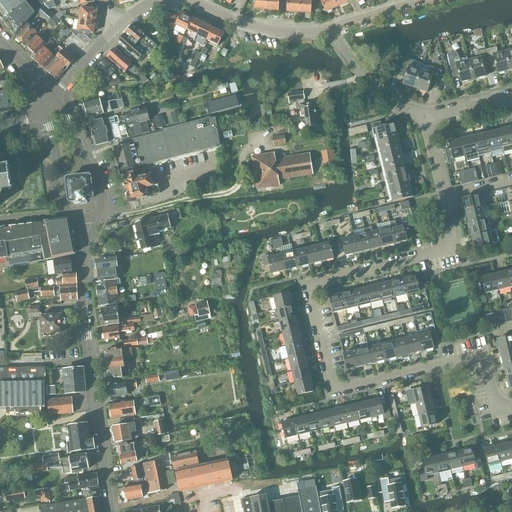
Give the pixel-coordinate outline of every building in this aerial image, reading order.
[(3,0),(0,3),(0,17),(3,21),(26,2),(24,0),(3,0)] [(28,0),(26,2),(3,21),(14,35),(35,13),(46,1),(45,0),(28,0)] [(254,0),(254,9),(266,10),(267,0),(254,0)] [(267,0),(266,10),(278,11),(279,0),(267,0)] [(287,0),(286,12),(298,13),(299,0),(287,0)] [(309,0),(299,0),(298,13),(311,14),(312,0),(309,0)] [(337,7),(333,0),(319,0),(320,0),(326,12),(337,7)] [(44,5),(38,11),(43,16),(49,10),(44,5)] [(81,8),(79,20),(97,23),(98,17),(96,16),(97,11),(81,8)] [(58,12),(55,16),(59,20),(62,16),(65,16),(66,11),(58,12)] [(176,25),(186,30),(192,18),(182,13),(176,25)] [(163,15),(166,27),(172,26),(170,14),(163,15)] [(54,15),(47,23),(52,28),(60,21),(59,20),(55,16),(54,15)] [(186,30),(197,35),(203,23),(192,18),(186,30)] [(97,23),(79,20),(77,31),(74,35),(78,39),(82,34),(85,36),(88,33),(93,34),(94,29),(96,29),(97,23)] [(197,35),(207,41),(213,28),(203,23),(197,35)] [(15,37),(25,45),(37,33),(34,30),(37,26),(34,24),(31,27),(27,24),(15,37)] [(132,25),(124,34),(145,53),(149,48),(153,51),(157,46),(132,25)] [(213,28),(207,41),(218,46),(224,33),(213,28)] [(37,35),(26,47),(34,54),(45,43),(42,40),(44,38),(39,34),(37,36),(37,35)] [(145,53),(124,34),(117,42),(138,61),(145,53)] [(34,58),(34,60),(43,68),(54,57),(44,47),(34,58)] [(496,47),(485,50),(490,69),(496,67),(498,74),(510,71),(505,52),(498,54),(496,47)] [(126,58),(114,48),(111,52),(109,52),(107,55),(107,56),(106,57),(118,67),(126,58)] [(45,70),(55,79),(58,79),(75,59),(63,49),(45,70)] [(476,59),(468,61),(473,80),(486,77),(484,70),(490,69),(485,50),(474,53),(476,59)] [(473,80),(468,61),(461,63),(456,53),(447,55),(453,78),(459,76),(461,83),(473,80)] [(415,89),(421,71),(424,65),(423,65),(416,63),(416,62),(405,58),(399,76),(405,78),(403,84),(415,89)] [(97,68),(109,78),(116,69),(105,59),(102,62),(99,62),(98,64),(98,67),(97,68)] [(421,71),(415,89),(427,93),(429,87),(435,89),(441,71),(431,67),(428,73),(421,71)] [(109,80),(111,86),(121,85),(119,78),(109,80)] [(0,92),(0,113),(11,110),(4,91),(0,92)] [(287,94),(288,101),(304,99),(303,92),(287,94)] [(205,105),(208,118),(239,110),(236,97),(205,105)] [(99,98),(83,102),(84,104),(82,105),(83,108),(85,109),(87,118),(103,114),(103,113),(99,98)] [(116,100),(118,109),(124,108),(122,99),(116,100)] [(116,100),(108,103),(110,111),(118,109),(116,100)] [(300,104),(302,117),(304,117),(306,128),(319,126),(315,102),(300,104)] [(146,108),(135,111),(139,123),(141,123),(142,128),(146,126),(145,122),(149,121),(146,108)] [(127,135),(128,138),(136,136),(142,135),(141,130),(139,123),(135,111),(125,114),(128,126),(132,125),(135,133),(127,135)] [(180,122),(179,117),(178,112),(171,114),(173,124),(180,122)] [(161,116),(154,118),(157,128),(164,126),(161,116)] [(217,117),(212,118),(210,119),(155,132),(128,138),(121,140),(122,146),(116,147),(120,163),(122,171),(150,164),(161,161),(222,146),(217,119),(217,117)] [(104,119),(89,123),(92,135),(112,129),(109,119),(104,120),(104,119)] [(375,129),(378,143),(398,138),(395,124),(381,127),(380,122),(371,124),(372,130),(375,129)] [(366,125),(348,130),(349,137),(367,132),(366,125)] [(510,127),(498,130),(504,153),(511,150),(511,132),(511,133),(510,127)] [(92,135),(95,146),(110,142),(109,141),(114,140),(112,129),(92,135)] [(504,153),(498,130),(486,133),(490,150),(489,150),(491,156),(504,153)] [(486,133),(473,137),(477,153),(489,150),(490,150),(486,133)] [(272,138),(273,146),(285,144),(284,136),(272,138)] [(473,137),(461,140),(465,156),(477,153),(473,137)] [(378,143),(382,158),(402,153),(398,138),(378,143)] [(465,156),(461,140),(449,143),(450,149),(445,150),(444,150),(448,165),(448,164),(454,163),(453,159),(465,156)] [(333,150),(321,152),(324,167),(336,166),(333,150)] [(256,189),(261,188),(261,192),(266,192),(266,188),(279,186),(278,180),(313,174),(310,154),(275,159),(274,153),(251,157),(256,189)] [(382,158),(385,173),(405,168),(402,153),(382,158)] [(499,162),(493,164),(496,176),(502,175),(499,162)] [(496,176),(493,164),(485,166),(488,178),(496,176)] [(0,192),(0,190),(11,189),(8,165),(0,165),(0,192)] [(479,180),(485,178),(482,166),(475,167),(479,180)] [(385,173),(389,187),(409,182),(405,168),(385,173)] [(475,169),(468,170),(471,182),(478,181),(475,169)] [(458,173),(461,185),(471,182),(468,170),(458,173)] [(124,182),(129,202),(151,197),(150,196),(160,193),(158,185),(152,186),(150,175),(144,177),(142,171),(127,175),(128,177),(126,178),(126,177),(125,178),(123,178),(124,182)] [(68,193),(68,200),(69,200),(69,201),(70,201),(71,202),(75,201),(75,205),(87,203),(87,200),(90,199),(91,199),(92,198),(92,197),(91,188),(92,188),(91,186),(90,177),(89,176),(88,176),(84,176),(79,176),(76,177),(72,177),(68,178),(67,178),(67,179),(66,179),(66,180),(67,187),(67,193),(68,193)] [(409,182),(389,187),(392,202),(413,197),(409,182)] [(462,199),(465,211),(482,207),(479,195),(462,199)] [(400,203),(402,211),(410,209),(408,201),(400,203)] [(468,224),(485,220),(489,219),(488,215),(489,213),(488,207),(486,206),(482,207),(465,211),(467,217),(465,217),(466,223),(468,223),(468,224)] [(387,211),(386,207),(377,209),(378,213),(380,213),(381,216),(384,216),(385,223),(390,224),(387,211)] [(168,215),(134,223),(137,235),(138,239),(141,251),(153,248),(150,237),(160,235),(159,231),(171,228),(168,215)] [(0,258),(8,257),(9,266),(74,254),(67,219),(0,227),(0,258)] [(402,225),(391,228),(395,244),(407,241),(405,234),(411,233),(408,219),(401,220),(402,225)] [(471,235),(471,236),(488,232),(485,220),(468,224),(470,229),(468,230),(469,236),(471,235)] [(391,228),(378,231),(382,247),(395,244),(391,228)] [(378,231),(366,234),(370,250),(382,247),(378,231)] [(488,232),(471,236),(474,248),(491,244),(488,232)] [(366,234),(354,237),(357,253),(370,250),(366,234)] [(357,253),(354,237),(341,240),(345,256),(357,253)] [(330,243),(317,246),(321,262),(333,259),(330,243)] [(166,249),(168,256),(177,254),(175,246),(166,249)] [(317,246),(305,249),(309,265),(321,262),(317,246)] [(305,249),(292,252),(296,268),(309,265),(305,249)] [(94,267),(96,269),(96,270),(97,270),(98,281),(118,278),(117,271),(120,271),(119,266),(117,266),(116,258),(122,257),(120,250),(111,252),(112,259),(95,261),(95,262),(94,264),(94,267)] [(292,252),(280,255),(284,271),(296,268),(292,252)] [(284,271),(280,255),(268,258),(268,256),(261,257),(264,267),(270,265),(272,274),(284,271)] [(70,258),(53,260),(55,275),(62,274),(72,273),(70,258)] [(506,271),(494,274),(498,290),(510,287),(506,271)] [(154,274),(157,290),(167,288),(164,272),(154,274)] [(76,273),(62,274),(63,279),(56,279),(56,285),(77,284),(76,273)] [(498,290),(494,274),(481,277),(485,293),(498,290)] [(213,275),(213,283),(221,284),(222,275),(213,275)] [(415,276),(403,279),(407,295),(419,292),(419,295),(424,293),(426,293),(423,281),(422,282),(417,283),(415,276)] [(25,280),(27,290),(39,288),(36,277),(25,280)] [(403,279),(391,282),(395,298),(407,295),(403,279)] [(96,283),(98,307),(118,305),(116,285),(120,285),(120,280),(96,283)] [(391,282),(378,285),(382,301),(395,298),(391,282)] [(378,285),(366,288),(370,304),(382,301),(378,285)] [(61,301),(77,300),(77,286),(41,288),(15,293),(17,302),(29,299),(28,294),(41,291),(41,297),(54,296),(54,294),(60,294),(61,301)] [(366,288),(354,291),(358,307),(370,304),(366,288)] [(354,291),(342,294),(345,310),(358,307),(354,291)] [(273,297),(276,309),(292,305),(289,293),(273,297)] [(345,310),(342,294),(329,297),(333,313),(345,310)] [(151,303),(152,310),(169,306),(168,300),(151,303)] [(209,313),(207,303),(197,305),(199,316),(209,313)] [(511,321),(511,303),(508,305),(509,309),(503,311),(506,323),(511,321)] [(276,309),(279,322),(295,318),(292,305),(276,309)] [(101,309),(103,326),(120,324),(118,308),(101,309)] [(57,315),(57,312),(48,313),(49,315),(41,315),(41,322),(38,322),(38,325),(41,325),(42,334),(43,334),(44,337),(52,336),(51,333),(63,332),(62,331),(64,329),(64,326),(62,324),(61,315),(57,315)] [(485,315),(488,327),(496,325),(493,313),(485,315)] [(279,322),(282,334),(298,330),(295,318),(279,322)] [(103,329),(105,341),(119,339),(118,333),(134,331),(133,325),(103,329)] [(282,334),(285,346),(301,342),(298,330),(282,334)] [(429,333),(417,336),(421,351),(433,348),(429,333)] [(511,335),(497,340),(500,352),(511,349),(511,335)] [(417,336),(405,339),(409,355),(421,351),(417,336)] [(124,341),(125,348),(148,344),(147,337),(124,341)] [(405,339),(392,342),(396,358),(401,356),(402,359),(409,358),(408,355),(409,355),(405,339)] [(285,346),(288,358),(304,355),(301,342),(285,346)] [(392,342),(380,345),(384,361),(396,358),(392,342)] [(380,345),(368,348),(372,364),(384,361),(380,345)] [(119,348),(107,350),(106,349),(104,352),(105,353),(106,360),(105,360),(103,363),(104,367),(106,369),(107,369),(108,377),(110,379),(111,379),(119,378),(118,367),(124,367),(123,363),(126,363),(125,359),(132,358),(131,349),(122,350),(122,351),(119,351),(119,348)] [(368,348),(355,351),(359,367),(372,364),(368,348)] [(511,349),(500,352),(503,364),(511,362),(511,349)] [(359,367),(355,351),(343,354),(347,370),(359,367)] [(288,358),(291,371),(307,367),(304,355),(288,358)] [(511,362),(503,364),(506,377),(511,375),(511,362)] [(0,407),(6,408),(6,416),(42,416),(42,383),(46,383),(46,367),(0,368),(0,407)] [(291,371),(294,383),(310,379),(307,367),(291,371)] [(63,370),(65,394),(85,392),(83,368),(63,370)] [(166,380),(180,378),(179,369),(165,371),(166,380)] [(145,376),(146,383),(159,381),(158,374),(145,376)] [(121,379),(122,383),(119,383),(119,384),(109,385),(110,390),(109,391),(109,395),(110,395),(111,397),(127,395),(126,388),(136,387),(135,377),(121,379)] [(310,379),(294,383),(297,395),(313,391),(310,379)] [(46,387),(47,396),(56,394),(55,385),(46,387)] [(412,391),(415,403),(431,399),(428,387),(412,391)] [(110,405),(111,418),(120,417),(135,415),(134,407),(142,406),(148,405),(149,407),(161,405),(159,396),(133,400),(133,401),(110,405)] [(73,413),(72,398),(47,400),(48,415),(56,414),(56,415),(73,413)] [(367,402),(371,418),(372,422),(378,420),(377,416),(383,415),(384,419),(390,417),(388,406),(382,408),(380,399),(367,402)] [(415,403),(418,416),(434,412),(431,399),(415,403)] [(367,402),(355,405),(359,421),(371,418),(367,402)] [(355,405),(343,408),(347,424),(359,421),(355,405)] [(343,408),(331,411),(334,427),(347,424),(343,408)] [(331,411),(318,414),(322,430),(334,427),(331,411)] [(434,412),(418,416),(421,428),(437,424),(434,412)] [(318,414),(306,417),(310,433),(322,430),(318,414)] [(306,417),(294,420),(298,436),(310,433),(306,417)] [(221,422),(223,429),(233,426),(231,419),(221,422)] [(167,430),(164,431),(162,420),(154,422),(157,436),(170,433),(170,430),(167,430)] [(298,436),(294,420),(281,423),(285,439),(298,436)] [(87,423),(68,426),(69,437),(66,437),(66,442),(70,441),(71,453),(94,450),(94,449),(93,438),(92,438),(89,438),(87,423)] [(113,434),(114,434),(115,443),(131,440),(130,432),(135,432),(134,424),(113,427),(112,427),(111,429),(112,433),(113,434)] [(117,452),(118,454),(119,454),(119,456),(119,457),(118,459),(119,463),(121,464),(121,465),(131,463),(131,462),(143,460),(140,448),(148,446),(147,441),(126,445),(125,443),(117,445),(116,446),(116,448),(116,450),(117,452)] [(511,457),(509,443),(496,446),(500,462),(511,459),(511,457)] [(500,462),(496,446),(484,449),(488,465),(500,462)] [(471,448),(459,451),(463,467),(475,464),(471,448)] [(171,457),(173,470),(199,465),(196,451),(171,457)] [(459,451),(447,454),(450,470),(463,467),(459,451)] [(43,463),(46,462),(58,460),(59,459),(58,453),(42,456),(43,463)] [(234,456),(237,471),(250,468),(247,453),(234,456)] [(447,454),(434,457),(438,473),(450,470),(447,454)] [(58,460),(46,462),(47,469),(55,467),(57,468),(70,466),(72,473),(83,471),(83,470),(89,469),(89,467),(90,465),(89,462),(88,460),(87,455),(60,459),(60,460),(59,459),(58,460)] [(438,473),(434,457),(422,460),(424,469),(418,471),(421,482),(427,480),(426,476),(438,473)] [(162,468),(160,460),(142,464),(142,465),(131,468),(134,484),(152,480),(150,470),(162,468)] [(228,460),(215,463),(219,483),(232,481),(228,460)] [(215,463),(201,466),(206,486),(219,483),(215,463)] [(201,466),(188,469),(193,489),(206,486),(201,466)] [(162,468),(150,470),(152,480),(153,482),(123,487),(125,499),(127,500),(128,500),(142,497),(141,490),(146,489),(147,494),(166,490),(162,468)] [(175,471),(179,492),(193,489),(188,469),(175,471)] [(97,473),(64,478),(65,483),(61,484),(62,491),(87,487),(88,493),(84,493),(85,499),(98,497),(100,496),(99,488),(98,488),(97,486),(98,486),(97,473)] [(388,478),(380,480),(383,497),(389,496),(392,509),(405,507),(400,478),(388,480),(388,478)] [(361,501),(357,479),(342,482),(346,504),(361,501)] [(367,487),(369,499),(377,498),(374,486),(367,487)] [(319,492),(322,511),(340,511),(343,511),(339,487),(331,488),(332,490),(319,492)] [(24,489),(4,492),(6,502),(25,498),(24,489)] [(301,511),(298,496),(267,502),(266,495),(241,499),(243,511),(301,511)] [(100,511),(98,497),(85,499),(42,506),(42,511),(100,511)]
